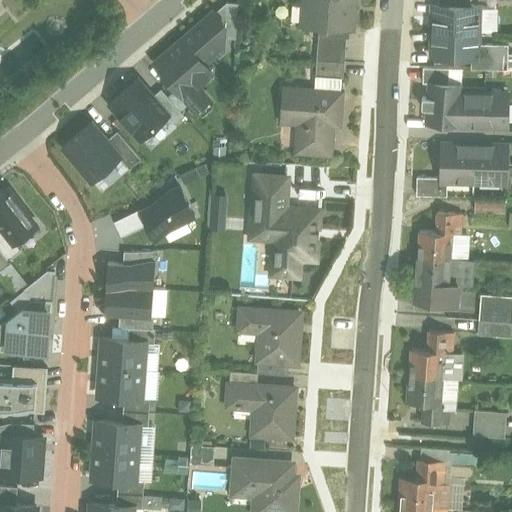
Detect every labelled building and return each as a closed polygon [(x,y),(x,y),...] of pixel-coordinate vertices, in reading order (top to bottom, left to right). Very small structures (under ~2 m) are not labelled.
[(218,0),(215,0),(148,57),(193,110),(216,91),(204,77),(218,65),(212,58),(226,46),(227,31),(227,11),(219,1),(218,0)] [(220,0),(219,1),(227,11),(227,31),(236,31),(238,0),(220,0)] [(356,0),(312,0),(310,19),(355,23),(356,0)] [(452,0),(436,0),(436,25),(479,26),(479,1),(473,0),(452,0)] [(479,26),(436,25),(436,50),(460,50),(462,53),(467,53),(469,51),(473,51),(478,51),(478,38),(479,26)] [(349,32),(321,30),(319,54),(347,56),(349,32)] [(510,39),(478,38),(478,51),(473,51),(473,63),(511,63),(511,47),(510,48),(510,39)] [(347,56),(319,54),(318,67),(346,69),(347,56)] [(452,62),(425,61),(425,77),(432,77),(451,78),(452,62)] [(110,97),(141,134),(168,111),(151,91),(136,74),(110,97)] [(451,78),(432,77),(431,91),(426,91),(425,91),(424,92),(423,101),(424,102),(425,102),(430,103),(429,116),(448,118),(449,121),(455,121),(456,118),(461,119),(509,120),(510,88),(463,87),(464,79),(451,78)] [(345,82),(285,79),(283,115),(301,116),(299,148),(335,151),(336,108),(343,108),(345,82)] [(162,81),(151,91),(168,111),(174,118),(185,108),(162,81)] [(96,119),(69,141),(95,172),(122,150),(106,132),(96,119)] [(118,122),(106,132),(122,150),(130,159),(141,149),(118,122)] [(476,143),(444,143),(444,179),(476,179),(476,143)] [(508,144),(476,143),(476,179),(508,180),(508,144)] [(286,177),(258,175),(255,206),(264,207),(284,208),(284,207),(286,177)] [(17,233),(37,217),(8,179),(0,184),(0,216),(1,218),(14,235),(17,233)] [(179,181),(139,200),(145,213),(154,231),(194,212),(179,181)] [(216,226),(217,192),(208,192),(207,226),(216,226)] [(226,228),(226,193),(218,192),(218,227),(226,228)] [(503,199),(478,198),(477,212),(502,213),(503,199)] [(145,213),(139,200),(115,211),(122,224),(145,213)] [(319,210),(284,207),(284,208),(264,207),(262,234),(277,235),(275,270),(300,271),(301,255),(316,256),(319,210)] [(439,213),(438,231),(424,230),(421,256),(452,258),(453,235),(456,235),(457,226),(464,227),(465,215),(439,213)] [(14,235),(1,218),(0,219),(0,236),(10,250),(23,241),(17,233),(14,235)] [(0,236),(0,257),(10,250),(0,236)] [(125,244),(124,256),(156,258),(156,259),(158,259),(159,246),(125,244)] [(109,254),(106,284),(154,287),(156,259),(156,258),(124,256),(109,254)] [(452,258),(421,256),(418,301),(458,305),(459,284),(466,284),(468,260),(452,258)] [(29,291),(53,292),(52,259),(22,279),(29,284),(29,291)] [(106,284),(105,313),(120,314),(152,316),(152,315),(154,287),(106,284)] [(29,291),(26,291),(3,307),(2,340),(51,342),(53,292),(29,291)] [(511,296),(483,294),(481,320),(511,322),(511,296)] [(300,311),(242,307),(240,328),(261,330),(259,358),(291,360),(301,361),(303,332),(298,332),(300,311)] [(152,316),(120,314),(119,327),(129,327),(153,328),(154,315),(152,315),(152,316)] [(511,322),(481,320),(480,334),(511,336),(511,322)] [(129,327),(129,339),(146,340),(146,342),(155,343),(155,328),(153,328),(129,327)] [(456,332),(432,330),(430,349),(415,347),(413,372),(444,375),(446,352),(448,351),(449,344),(455,344),(456,332)] [(103,337),(101,367),(144,369),(146,342),(146,340),(129,339),(103,337)] [(291,360),(259,358),(258,372),(290,374),(291,360)] [(101,367),(99,395),(124,397),(142,398),(142,396),(144,369),(101,367)] [(0,368),(0,406),(45,408),(46,371),(0,368)] [(258,372),(232,370),(231,385),(256,387),(257,385),(258,372)] [(444,375),(413,372),(410,401),(426,402),(424,421),(451,423),(452,401),(442,400),(445,375),(444,375)] [(297,388),(257,385),(256,387),(231,385),(229,407),(255,408),(253,433),(294,436),(297,388)] [(142,398),(124,397),(124,409),(150,411),(150,397),(142,396),(142,398)] [(124,409),(123,422),(140,423),(140,425),(149,426),(150,411),(124,409)] [(508,411),(476,409),(475,435),(506,437),(508,411)] [(1,430),(30,431),(30,420),(0,418),(0,432),(1,432),(1,430)] [(97,420),(95,449),(138,452),(140,425),(140,423),(123,422),(97,420)] [(30,431),(1,430),(1,432),(0,448),(0,471),(41,474),(43,432),(30,431)] [(217,445),(193,443),(192,460),(216,462),(217,445)] [(95,449),(93,478),(119,479),(136,481),(136,479),(138,452),(95,449)] [(293,462),(238,458),(236,484),(258,486),(256,511),(257,511),(296,511),(298,487),(291,486),(293,462)] [(422,461),(420,480),(406,479),(404,505),(434,507),(436,483),(438,483),(438,475),(446,476),(447,463),(422,461)] [(136,481),(119,479),(118,492),(144,494),(145,480),(136,479),(136,481)] [(118,492),(117,503),(134,505),(134,507),(143,507),(144,494),(118,492)] [(91,502),(90,511),(133,511),(134,507),(134,505),(117,503),(91,502)]
